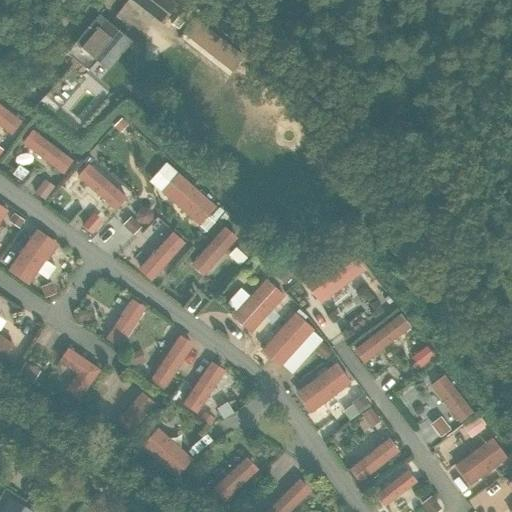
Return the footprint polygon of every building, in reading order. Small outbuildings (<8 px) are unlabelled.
[(131,0),(162,24),(176,6),(168,0),(131,0)] [(103,10),(105,8),(104,7),(98,14),(65,53),(84,69),(117,31),(107,22),(110,18),(110,17),(110,16),(110,15),(109,15),(103,10)] [(181,34),(228,71),(240,56),(193,19),(181,34)] [(228,71),(240,80),(255,60),(244,51),(240,56),(228,71)] [(0,126),(11,135),(21,122),(0,105),(0,126)] [(119,133),(127,125),(121,119),(114,127),(119,133)] [(62,174),(72,160),(32,130),(22,144),(62,174)] [(115,211),(126,198),(89,164),(77,177),(115,211)] [(206,216),(215,207),(178,173),(161,192),(198,225),(206,216)] [(43,199),(53,187),(43,179),(33,192),(43,199)] [(91,233),(101,221),(91,213),(81,226),(91,233)] [(9,221),(18,227),(22,221),(13,215),(9,221)] [(132,236),(141,227),(130,217),(122,225),(132,236)] [(203,275),(236,238),(224,226),(190,264),(203,275)] [(28,284),(56,242),(35,228),(7,270),(28,284)] [(150,282),(184,243),(171,232),(137,270),(150,282)] [(247,257),(257,245),(247,237),(237,249),(247,257)] [(344,247),(302,278),(304,280),(304,284),(307,287),(310,288),(318,299),(321,297),(324,296),(330,292),(331,289),(360,267),(344,247)] [(285,285),(292,276),(281,266),(273,275),(285,285)] [(239,288),(226,303),(236,312),(233,315),(251,332),(283,297),(265,280),(249,297),(239,288)] [(44,298),(54,293),(49,281),(39,286),(44,298)] [(130,302),(105,338),(119,347),(143,311),(141,309),(140,307),(138,304),(134,303),(132,303),(130,302)] [(79,323),(95,320),(93,308),(76,312),(79,323)] [(310,331),(312,329),(293,313),(260,350),(279,367),(280,365),(291,374),(313,350),(324,360),(332,352),(321,342),(322,341),(310,331)] [(363,363),(411,327),(400,314),(353,350),(363,363)] [(179,334),(150,377),(164,387),(193,343),(179,334)] [(0,362),(12,344),(0,336),(0,362)] [(61,361),(60,363),(76,374),(65,390),(79,399),(99,370),(69,349),(68,351),(65,352),(63,355),(61,358),(61,361)] [(419,368),(432,359),(424,349),(412,358),(419,368)] [(129,366),(145,361),(141,350),(125,355),(129,366)] [(8,373),(15,363),(7,357),(0,368),(8,373)] [(310,413),(349,382),(334,362),(294,393),(310,413)] [(29,386),(37,373),(21,363),(13,376),(29,386)] [(209,364),(182,404),(196,413),(223,373),(221,372),(219,369),(217,367),(214,365),(211,365),(209,364)] [(459,422),(472,413),(444,376),(431,385),(459,422)] [(151,378),(146,385),(160,394),(161,392),(164,388),(151,378)] [(139,395),(116,421),(128,432),(151,405),(150,404),(149,401),(147,398),(144,397),(141,396),(139,395)] [(361,397),(352,404),(357,412),(367,404),(361,397)] [(94,426),(104,414),(94,406),(84,418),(94,426)] [(370,427),(379,420),(370,408),(361,415),(370,427)] [(438,437),(450,428),(439,415),(428,424),(438,437)] [(471,438),(485,428),(477,417),(463,426),(471,438)] [(174,477),(191,458),(156,427),(140,446),(174,477)] [(358,483),(398,451),(387,437),(347,469),(358,483)] [(469,486),(506,459),(491,438),(454,465),(469,486)] [(219,504),(256,470),(245,457),(207,492),(219,504)] [(383,507),(416,481),(407,469),(374,494),(383,507)] [(288,511),(310,491),(298,479),(264,511),(288,511)] [(231,511),(243,511),(249,506),(239,496),(227,508),(231,511)] [(425,511),(436,511),(440,509),(430,496),(420,504),(425,511)] [(29,511),(10,500),(1,511),(29,511)]
